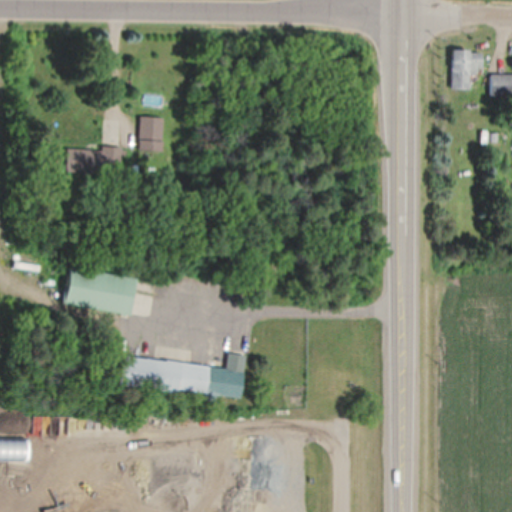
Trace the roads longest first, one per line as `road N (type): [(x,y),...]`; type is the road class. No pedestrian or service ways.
road 1 (residential): [(511,10),(0,3)]
road 2 (primary): [(407,511),(405,0)]
